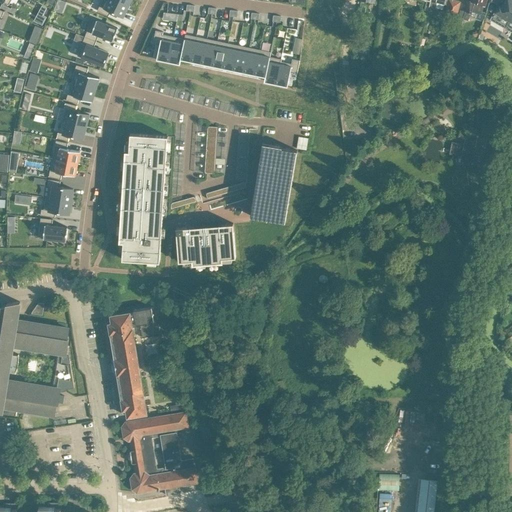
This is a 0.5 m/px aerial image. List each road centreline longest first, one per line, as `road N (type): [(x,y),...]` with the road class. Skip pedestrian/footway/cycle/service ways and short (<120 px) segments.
road 1 (residential): [(155,0),(123,76),(81,257),(64,287)]
road 2 (residential): [(64,287),(84,363),(95,372),(110,487)]
